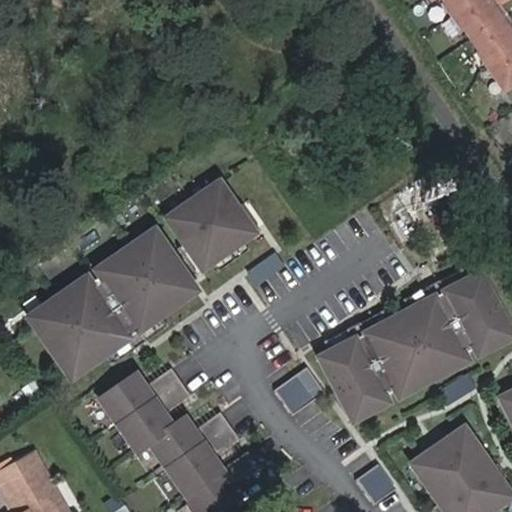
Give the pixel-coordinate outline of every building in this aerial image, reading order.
[(511,0),(449,0),(453,6),(451,8),(470,34),(472,33),(480,44),(487,55),(485,56),(504,83),(506,82),(511,89),(511,29),(508,24),(501,14),(505,10),(511,5),(511,0)] [(511,18),(505,10),(501,14),(508,24),(511,21),(511,18)] [(215,182),(164,218),(199,268),(209,261),(241,239),(251,232),(215,182)] [(439,209),(429,216),(443,237),(453,230),(439,209)] [(186,279),(151,230),(111,258),(115,264),(98,275),(88,283),(71,294),(67,289),(27,317),(62,366),(86,348),(94,359),(103,353),(125,338),(132,349),(145,339),(138,329),(159,314),(168,307),(161,296),(186,279)] [(455,234),(453,230),(443,237),(445,241),(455,234)] [(241,239),(209,261),(216,270),(247,248),(241,239)] [(109,255),(93,267),(98,275),(115,264),(111,258),(109,255)] [(467,276),(461,265),(439,277),(445,288),(467,276)] [(329,350),(319,355),(352,418),(369,409),(365,403),(383,394),(394,388),(412,378),(416,384),(447,368),(444,361),(462,352),(473,346),(491,336),(495,342),(511,334),(478,271),(467,276),(445,288),(439,277),(424,285),(430,296),(408,308),(388,318),(366,330),(360,319),(345,327),(351,338),(329,350)] [(88,283),(82,274),(65,286),(67,289),(71,294),(88,283)] [(161,296),(168,307),(193,290),(186,279),(161,296)] [(424,285),(402,296),(408,308),(430,296),(424,285)] [(388,318),(382,307),(360,319),(366,330),(388,318)] [(159,314),(138,329),(145,339),(167,324),(159,314)] [(495,342),(491,336),(473,346),(478,355),(496,345),(495,342)] [(125,338),(103,353),(111,363),(132,349),(125,338)] [(86,348),(62,366),(69,377),(94,359),(86,348)] [(467,361),(462,352),(444,361),(447,368),(449,370),(467,361)] [(325,391),(306,364),(296,371),(315,398),(325,391)] [(153,383),(162,395),(184,381),(176,368),(153,383)] [(143,370),(99,400),(117,426),(162,395),(153,383),(143,370)] [(315,398),(296,371),(274,387),(293,414),(315,398)] [(449,402),(478,389),(472,375),(443,388),(449,402)] [(394,388),(399,397),(417,387),(416,384),(412,378),(394,388)] [(24,388),(35,405),(48,397),(37,379),(24,388)] [(171,407),(193,395),(184,381),(162,395),(171,407)] [(511,390),(497,398),(511,427),(511,390)] [(388,403),(383,394),(365,403),(369,409),(370,412),(388,403)] [(150,445),(181,422),(171,407),(162,395),(117,426),(138,454),(150,445)] [(181,422),(150,445),(167,471),(212,439),(203,428),(193,413),(181,422)] [(203,428),(212,439),(233,425),(225,413),(203,428)] [(233,425),(212,439),(221,453),(243,438),(233,425)] [(511,491),(465,425),(410,464),(443,511),(498,511),(511,503),(511,491)] [(212,439),(167,471),(186,498),(231,466),(221,453),(212,439)] [(252,451),(231,466),(239,480),(261,466),(252,451)] [(36,453),(0,473),(0,480),(13,504),(19,501),(25,511),(64,511),(67,511),(36,453)] [(395,486),(377,461),(355,476),(373,501),(395,486)] [(231,466),(186,498),(196,511),(228,511),(250,495),(239,480),(231,466)] [(104,502),(110,511),(131,511),(119,493),(104,502)] [(25,511),(19,501),(13,504),(17,511),(25,511)]
